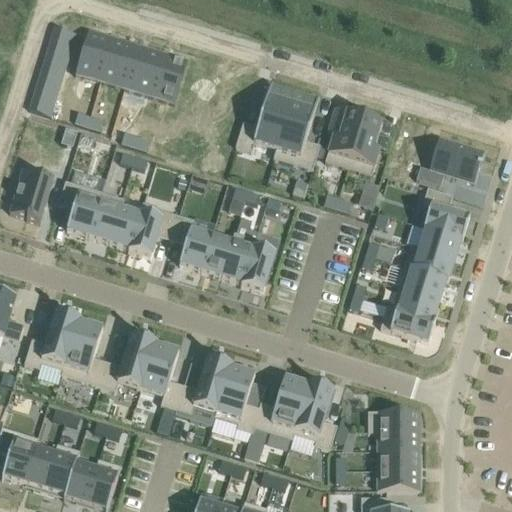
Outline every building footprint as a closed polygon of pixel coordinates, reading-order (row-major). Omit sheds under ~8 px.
[(88,36),(75,79),(99,87),(112,43),(88,36)] [(112,43),(99,87),(100,87),(125,95),(139,51),(114,43),(112,43)] [(139,51),(125,95),(149,102),(163,58),(139,51)] [(163,58),(149,102),(173,109),(174,109),(187,65),(163,58)] [(184,102),(179,120),(192,123),(221,132),(217,148),(231,152),(242,113),(233,110),(241,84),(207,74),(197,106),(184,102)] [(243,127),(235,152),(236,152),(251,157),(254,147),(276,154),(273,163),(274,163),(290,108),(266,101),(257,131),(243,127)] [(290,108),(274,163),(312,175),(319,150),(305,146),(314,116),(290,108)] [(333,139),(325,166),(348,173),(364,121),(346,116),(339,141),(333,139)] [(87,131),(90,121),(77,117),(74,127),(87,131)] [(102,125),(90,121),(87,131),(99,135),(102,125)] [(364,121),(348,173),(365,179),(371,180),(379,153),(373,151),(381,126),(364,121)] [(65,132),(61,148),(72,151),(77,136),(65,132)] [(133,151),(136,142),(124,138),(121,147),(133,151)] [(146,155),(149,145),(136,142),(133,151),(146,155)] [(420,172),(416,184),(440,191),(443,179),(475,188),(484,157),(439,143),(429,175),(420,172)] [(122,158),(119,168),(132,171),(135,162),(122,158)] [(135,162),(132,171),(144,175),(147,165),(135,162)] [(22,174),(10,217),(27,222),(26,224),(39,228),(53,183),(22,174)] [(65,186),(57,211),(72,216),(66,235),(88,242),(101,197),(65,186)] [(235,192),(232,202),(244,206),(247,196),(235,192)] [(427,193),(422,209),(429,212),(423,232),(462,244),(469,222),(447,215),(452,201),(427,193)] [(247,196),(244,206),(257,210),(260,200),(247,196)] [(101,197),(88,242),(108,248),(122,204),(101,197)] [(326,200),(323,209),(336,213),(339,204),(326,200)] [(268,202),(265,212),(278,216),(281,206),(268,202)] [(122,204),(108,248),(128,254),(128,256),(129,256),(143,208),(142,208),(139,219),(120,213),(123,204),(122,204)] [(339,204),(336,213),(348,217),(351,207),(339,204)] [(143,208),(129,256),(150,263),(157,241),(171,245),(178,221),(164,216),(165,215),(143,208)] [(378,218),(374,230),(384,233),(387,221),(378,218)] [(178,221),(171,245),(185,250),(179,270),(200,276),(211,241),(191,235),(194,225),(178,221)] [(410,249),(410,250),(454,264),(460,244),(462,245),(462,244),(423,232),(423,233),(425,233),(419,252),(410,249)] [(211,241),(200,276),(221,283),(235,238),(234,238),(231,247),(211,241)] [(235,238),(221,283),(241,289),(240,290),(241,291),(255,244),(235,238)] [(255,244),(241,291),(263,297),(275,258),(254,252),(256,245),(255,244)] [(369,247),(365,260),(375,263),(379,250),(369,247)] [(410,250),(403,271),(448,285),(454,264),(410,250)] [(365,260),(361,272),(371,275),(375,263),(365,260)] [(405,272),(399,293),(439,305),(445,285),(448,285),(403,271),(403,272),(405,272)] [(356,288),(353,301),(362,304),(366,291),(356,288)] [(387,310),(387,311),(435,326),(435,325),(433,324),(439,305),(399,293),(393,312),(387,310)] [(0,295),(0,341),(18,347),(23,330),(7,325),(15,300),(2,296),(0,295)] [(353,301),(349,313),(358,316),(362,304),(353,301)] [(387,311),(380,333),(428,348),(435,326),(387,311)] [(31,344),(24,369),(39,374),(41,369),(62,376),(61,380),(62,381),(79,323),(70,320),(70,319),(58,315),(58,317),(55,316),(45,349),(31,344)] [(79,323),(62,381),(100,392),(107,367),(93,363),(102,333),(80,326),(80,324),(79,323)] [(107,367),(100,392),(105,394),(115,397),(118,388),(141,395),(155,347),(145,344),(146,342),(134,338),(134,340),(131,339),(121,372),(107,367)] [(155,347),(141,395),(163,401),(160,411),(176,415),(183,391),(169,386),(178,356),(155,349),(156,347),(155,347)] [(183,391),(176,415),(191,419),(194,411),(216,417),(231,370),(221,367),(222,365),(210,361),(210,363),(207,362),(197,395),(184,391),(183,391)] [(231,370),(216,417),(255,428),(261,408),(260,408),(258,413),(245,410),(254,379),(231,372),(232,370),(231,370)] [(261,408),(255,428),(267,432),(266,436),(291,444),(309,387),(308,387),(307,389),(284,382),(275,412),(261,408)] [(309,387),(291,444),(292,444),(294,440),(315,446),(314,451),(329,456),(337,431),(323,427),(333,394),(330,394),(331,392),(319,388),(318,390),(309,387)] [(55,414),(52,424),(64,428),(67,418),(55,414)] [(367,417),(367,437),(419,437),(419,417),(367,417)] [(67,418),(64,428),(77,432),(80,422),(67,418)] [(342,422),(338,434),(347,437),(351,424),(342,422)] [(97,427),(94,437),(106,440),(109,431),(97,427)] [(109,431),(106,440),(119,444),(121,435),(109,431)] [(1,433),(0,437),(0,459),(8,462),(1,483),(3,483),(3,482),(23,488),(37,444),(1,433)] [(338,434),(334,446),(344,449),(347,437),(338,434)] [(367,437),(367,438),(377,438),(377,456),(419,456),(419,437),(367,437)] [(37,444),(23,488),(34,491),(33,494),(43,497),(58,450),(57,449),(54,458),(35,453),(38,444),(37,444)] [(58,450),(43,497),(54,500),(54,498),(64,500),(63,504),(64,504),(79,456),(58,450)] [(79,456),(64,504),(65,504),(65,503),(85,509),(99,465),(98,465),(95,474),(76,468),(79,456)] [(377,456),(377,475),(419,475),(419,456),(377,456)] [(346,462),(336,462),(336,475),(346,475),(346,462)] [(99,465),(85,509),(93,511),(107,511),(120,471),(99,465)] [(221,465),(218,475),(231,479),(234,469),(221,465)] [(234,469),(231,479),(243,482),(246,473),(234,469)] [(346,475),(336,475),(336,488),(346,488),(346,475)] [(377,475),(377,496),(419,495),(419,475),(377,475)] [(263,478),(260,487),(272,491),(275,482),(263,478)] [(275,482),(272,491),(285,495),(288,485),(275,482)] [(221,511),(220,511),(243,511),(245,507),(224,500),(221,511)] [(386,511),(386,503),(361,503),(360,511),(386,511)]
